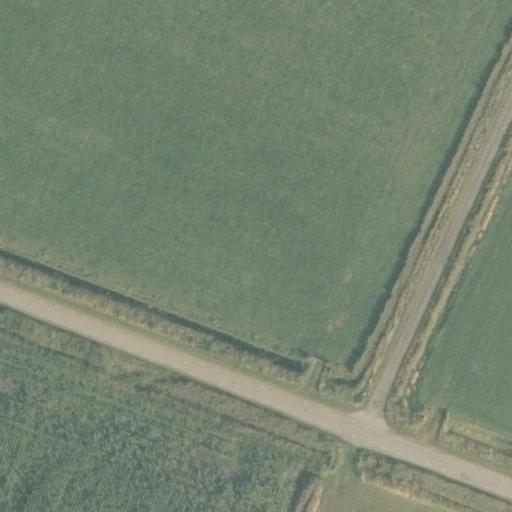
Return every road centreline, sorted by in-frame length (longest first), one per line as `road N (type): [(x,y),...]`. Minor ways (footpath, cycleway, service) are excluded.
road 1 (tertiary): [(511,492),(0,296)]
road 2 (track): [(364,432),(511,111)]
